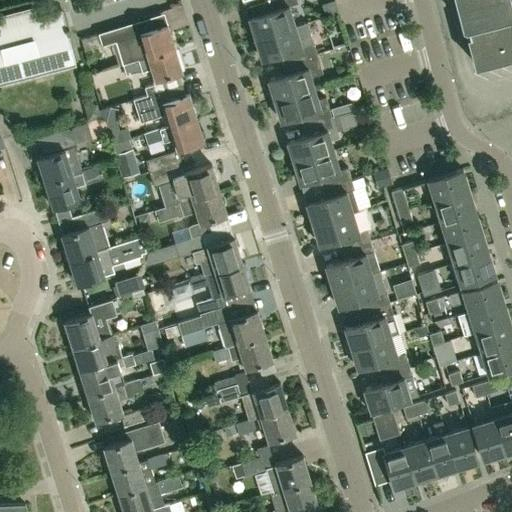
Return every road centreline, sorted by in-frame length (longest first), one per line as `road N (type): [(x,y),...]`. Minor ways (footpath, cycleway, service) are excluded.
road 1 (residential): [(364,511),(199,0)]
road 2 (residential): [(511,204),(502,167),(452,116),(423,0)]
road 3 (residential): [(73,511),(18,326)]
road 4 (residential): [(0,227),(18,230),(35,261),(18,326)]
